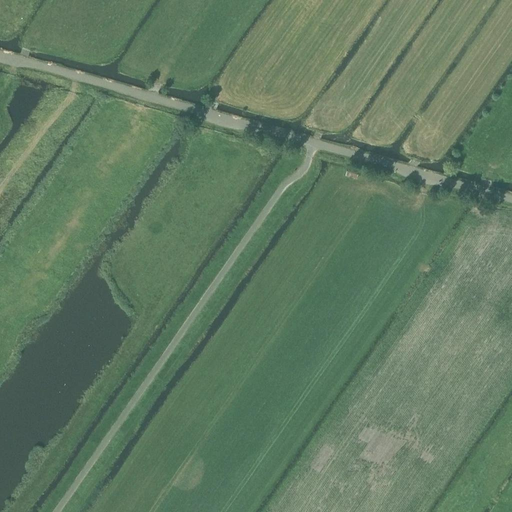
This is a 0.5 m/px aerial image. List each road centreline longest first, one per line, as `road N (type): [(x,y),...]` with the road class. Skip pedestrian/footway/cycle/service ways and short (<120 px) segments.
road 1 (unclassified): [(0,52),(511,200)]
road 2 (unknown): [(72,511),(329,146)]
